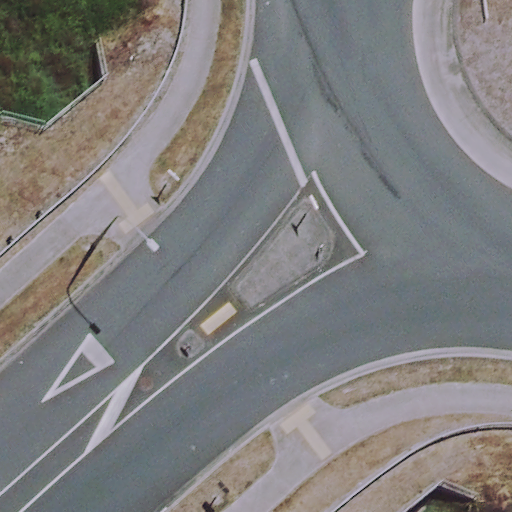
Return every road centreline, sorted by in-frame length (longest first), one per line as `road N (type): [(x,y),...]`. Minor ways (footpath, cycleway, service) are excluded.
road 1 (unclassified): [(16,511),(387,183)]
road 2 (secondary): [(387,183),(350,115),(335,40),(339,0)]
road 3 (secondary): [(511,275),(445,242),(387,183)]
